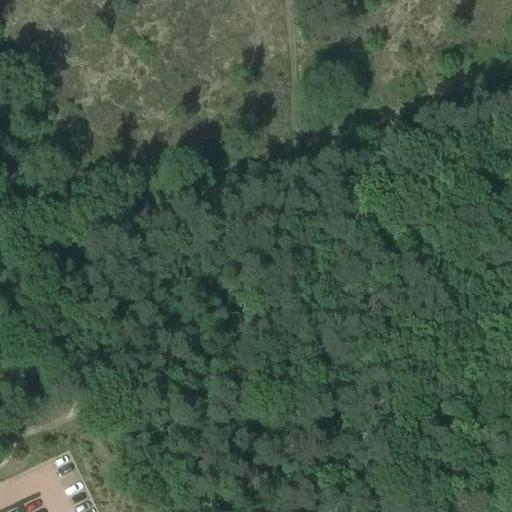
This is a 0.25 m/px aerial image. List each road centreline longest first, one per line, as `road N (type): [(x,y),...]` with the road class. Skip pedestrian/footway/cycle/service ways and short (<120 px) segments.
road 1 (track): [(335,511),(300,241),(297,153)]
road 2 (track): [(297,153),(511,75)]
road 3 (track): [(297,153),(290,0)]
